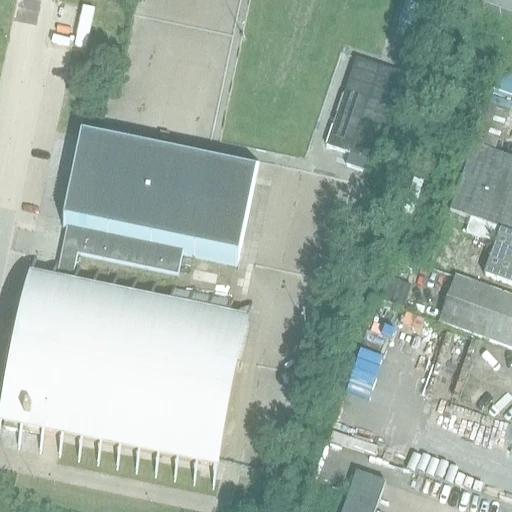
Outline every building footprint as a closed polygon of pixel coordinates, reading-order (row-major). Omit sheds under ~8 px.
[(425,5),(412,0),(407,0),(399,23),(417,29),(425,5)] [(511,0),(486,0),(483,10),(511,20),(511,0)] [(369,174),(403,75),(356,59),(326,147),(350,155),(346,166),(369,174)] [(511,75),(501,72),(493,93),(511,99),(511,75)] [(488,99),(472,145),(493,152),(509,107),(488,99)] [(58,278),(74,281),(79,256),(179,277),(184,256),(239,267),(260,161),(85,126),(63,231),(67,232),(58,278)] [(511,158),(493,152),(472,145),(449,210),(511,232),(511,158)] [(511,285),(511,234),(469,219),(464,234),(494,245),(484,275),(511,285)] [(74,281),(58,278),(37,274),(5,431),(41,438),(43,433),(213,468),(243,321),(230,319),(233,304),(174,291),(171,307),(73,287),(74,281)] [(511,349),(511,298),(455,279),(439,324),(511,349)] [(375,511),(386,484),(357,474),(343,511),(375,511)]
